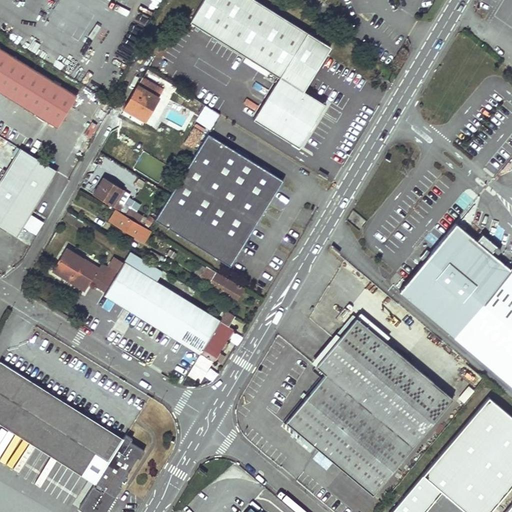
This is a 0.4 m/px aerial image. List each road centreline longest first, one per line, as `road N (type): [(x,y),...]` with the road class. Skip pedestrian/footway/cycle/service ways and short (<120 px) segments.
road 1 (tertiary): [(207,420),(458,0)]
road 2 (residential): [(7,294),(145,53)]
road 3 (unclassified): [(7,294),(207,420)]
